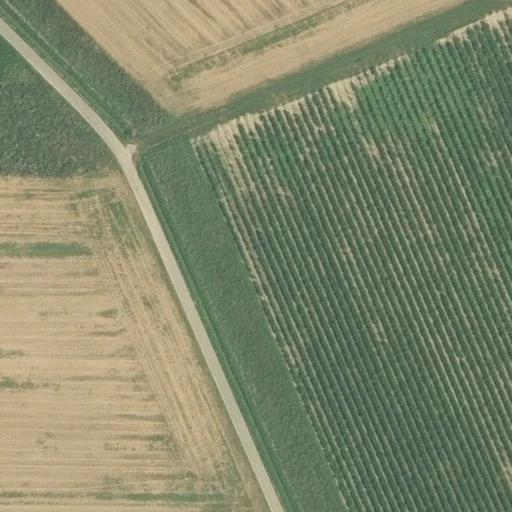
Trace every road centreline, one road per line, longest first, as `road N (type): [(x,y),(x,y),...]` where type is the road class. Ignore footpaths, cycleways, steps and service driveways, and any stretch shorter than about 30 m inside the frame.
road 1 (track): [(0,31),(124,157),(277,511)]
road 2 (track): [(124,157),(509,0)]
